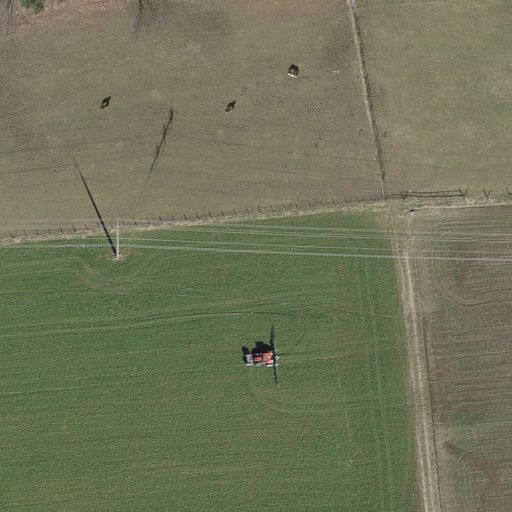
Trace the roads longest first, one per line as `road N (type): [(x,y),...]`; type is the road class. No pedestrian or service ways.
road 1 (track): [(431,511),(401,212)]
road 2 (track): [(160,0),(82,6),(0,29)]
